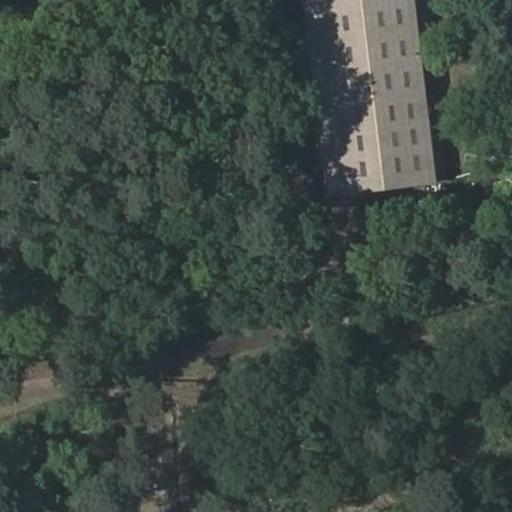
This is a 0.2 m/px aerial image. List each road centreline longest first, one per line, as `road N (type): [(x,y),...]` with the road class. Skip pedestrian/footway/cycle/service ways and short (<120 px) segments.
road 1 (track): [(511,273),(154,357),(161,511)]
road 2 (track): [(154,357),(0,263)]
road 3 (track): [(154,357),(0,392)]
